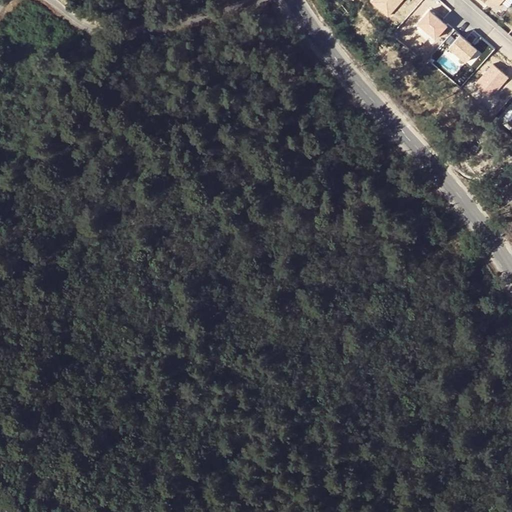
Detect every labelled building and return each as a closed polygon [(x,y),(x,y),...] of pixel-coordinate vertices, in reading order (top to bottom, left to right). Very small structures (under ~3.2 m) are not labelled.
[(387,16),(402,0),(373,0),(372,2),(387,16)] [(481,0),(497,12),(501,8),(491,0),(481,0)] [(420,21),(439,41),(453,27),(433,7),(420,21)] [(455,50),(471,64),(482,51),(465,37),(455,50)] [(494,62),(476,82),(492,97),(511,76),(494,62)]
